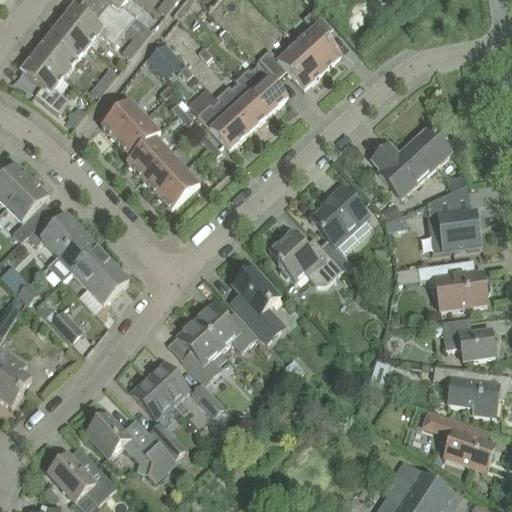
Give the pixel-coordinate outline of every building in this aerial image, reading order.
[(86,0),(84,4),(125,36),(134,43),(141,50),(152,36),(144,30),(136,22),(121,11),(129,0),(86,0)] [(168,0),(167,2),(175,8),(181,0),(168,0)] [(165,19),(175,8),(167,2),(158,13),(165,19)] [(66,17),(59,25),(90,49),(99,38),(114,50),(125,36),(84,4),(77,12),(74,10),(68,18),(66,17)] [(313,34),(296,50),(323,79),(342,62),(324,42),(333,34),(315,14),(304,24),(313,34)] [(77,66),(90,49),(59,25),(59,26),(61,27),(48,43),(77,66)] [(225,34),(219,39),(227,48),(233,42),(225,34)] [(33,58),(64,82),(77,66),(48,43),(36,59),(34,57),(33,58)] [(131,63),(141,50),(134,43),(123,57),(131,63)] [(181,69),(164,50),(149,63),(166,82),(181,69)] [(286,77),(304,97),(323,79),(296,50),(279,65),(270,55),(259,65),(277,85),(286,77)] [(204,52),(199,57),(207,66),(212,61),(204,52)] [(55,94),(64,82),(33,58),(26,67),(28,68),(22,76),(42,92),(35,101),(58,119),(69,105),(55,94)] [(210,70),(219,82),(232,72),(223,61),(210,70)] [(186,70),(180,75),(188,84),(194,79),(186,70)] [(288,103),(258,70),(250,77),(248,75),(235,86),(238,89),(268,121),(288,103)] [(100,85),(108,91),(117,80),(110,73),(100,85)] [(99,102),(108,91),(100,85),(91,96),(99,102)] [(229,92),(216,103),(219,106),(249,139),(268,121),(238,89),(231,95),(229,92)] [(169,90),(160,98),(166,104),(174,96),(169,90)] [(130,106),(102,131),(117,148),(145,122),(130,106)] [(210,109),(197,121),(229,157),(249,139),(219,106),(212,112),(210,109)] [(178,108),(172,113),(180,122),(185,117),(178,108)] [(87,118),(79,112),(67,126),(75,133),(87,118)] [(185,117),(180,122),(187,131),(193,126),(185,117)] [(145,122),(117,148),(131,164),(132,164),(156,142),(156,143),(161,139),(145,122)] [(378,178),(401,203),(452,157),(428,132),(399,159),(390,148),(371,165),(380,176),(378,178)] [(206,140),(200,145),(208,154),(214,148),(206,140)] [(156,143),(156,142),(132,164),(131,164),(127,168),(142,184),(170,159),(156,143)] [(214,148),(208,154),(216,162),(222,157),(214,148)] [(170,159),(142,184),(157,201),(185,175),(170,159)] [(0,183),(0,206),(6,212),(33,186),(16,169),(1,185),(0,183)] [(200,191),(185,175),(157,201),(172,217),(200,191)] [(49,202),(33,186),(6,212),(22,229),(13,239),(21,247),(28,241),(28,240),(43,226),(34,217),(49,202)] [(471,217),(467,190),(427,209),(429,223),(439,222),(444,257),(480,252),(475,217),(471,217)] [(328,245),(321,252),(332,264),(342,275),(349,268),(335,253),(369,222),(342,192),(331,203),(333,205),(311,226),(328,245)] [(395,208),(382,215),(389,227),(402,220),(395,208)] [(386,227),(377,219),(367,227),(380,241),(387,236),(386,227)] [(42,246),(58,263),(83,238),(67,221),(54,233),(46,224),(43,226),(28,240),(28,241),(37,250),(42,246)] [(389,227),(387,228),(388,236),(397,235),(396,224),(389,227)] [(430,237),(401,243),(404,256),(433,250),(430,237)] [(58,263),(72,278),(98,254),(83,238),(58,263)] [(279,276),(287,284),(289,282),(295,289),(306,279),(316,291),(325,292),(343,276),(342,275),(332,264),(321,252),(318,249),(309,257),(292,238),(270,258),(279,269),(278,270),(282,274),(279,276)] [(87,294),(113,270),(98,254),(72,278),(87,294)] [(486,288),(485,288),(483,278),(475,279),(473,266),(417,273),(419,287),(430,285),(431,293),(431,295),(437,294),(440,317),(488,310),(486,300),(488,300),(490,297),(489,290),(486,288)] [(113,270),(87,294),(104,311),(129,287),(113,270)] [(264,317),(281,302),(254,273),(233,292),(240,300),(231,308),(267,347),(281,335),(264,317)] [(410,276),(398,277),(399,289),(411,287),(410,276)] [(9,290),(19,298),(27,289),(17,281),(9,290)] [(64,300),(56,308),(87,342),(96,333),(64,300)] [(23,307),(14,302),(0,323),(0,341),(3,343),(20,317),(18,315),(23,307)] [(37,312),(47,322),(53,316),(43,306),(37,312)] [(241,357),(257,342),(235,318),(226,326),(212,311),(195,327),(221,356),(232,347),(241,357)] [(71,348),(83,337),(64,316),(52,327),(71,348)] [(434,337),(443,336),(445,355),(461,353),(463,367),(495,362),(491,335),(471,337),(469,324),(442,328),(442,329),(433,330),(434,337)] [(211,366),(221,356),(195,327),(177,343),(191,358),(182,366),(204,391),(220,376),(211,366)] [(22,376),(27,369),(0,351),(0,404),(12,413),(32,383),(22,376)] [(294,364),(285,372),(297,384),(305,376),(294,364)] [(148,383),(173,410),(190,395),(165,368),(148,383)] [(446,407),(449,407),(448,410),(474,413),(473,419),(495,422),(499,392),(487,391),(489,379),(435,372),(433,385),(451,387),(450,396),(447,395),(445,398),(444,401),(446,407)] [(157,426),(173,410),(148,383),(132,398),(157,426)] [(214,422),(224,413),(202,389),(192,399),(214,422)] [(485,447),(489,436),(429,415),(423,432),(452,442),(442,470),(460,475),(462,470),(486,478),(495,451),(485,447)] [(175,466),(149,439),(137,426),(125,436),(108,418),(86,438),(109,463),(123,450),(140,469),(147,462),(153,469),(148,480),(155,489),(177,469),(175,466)] [(175,466),(186,455),(162,428),(149,439),(175,466)] [(99,510),(117,493),(97,471),(86,480),(68,460),(49,478),(76,507),(87,497),(99,510)] [(447,511),(455,500),(405,467),(385,498),(387,500),(379,511),(447,511)] [(50,491),(41,499),(55,508),(61,503),(50,491)]
